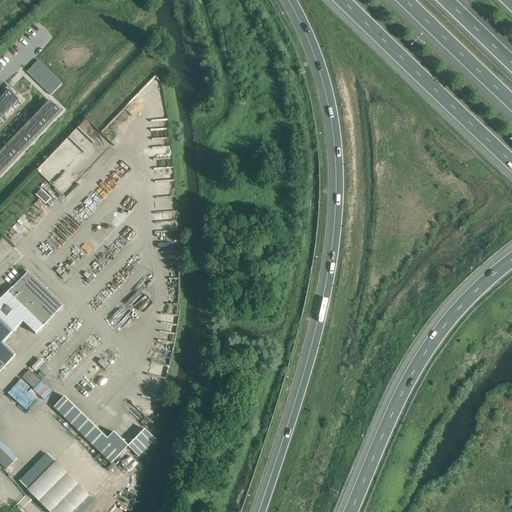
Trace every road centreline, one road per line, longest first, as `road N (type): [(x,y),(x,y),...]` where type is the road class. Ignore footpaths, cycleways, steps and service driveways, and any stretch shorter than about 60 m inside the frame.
road 1 (motorway): [(290,0),(331,102),(338,207),(320,325),(261,511)]
road 2 (motorway): [(511,260),(431,343),(350,511)]
road 3 (motorway): [(342,0),(511,162)]
road 4 (motorway): [(405,0),(511,100)]
